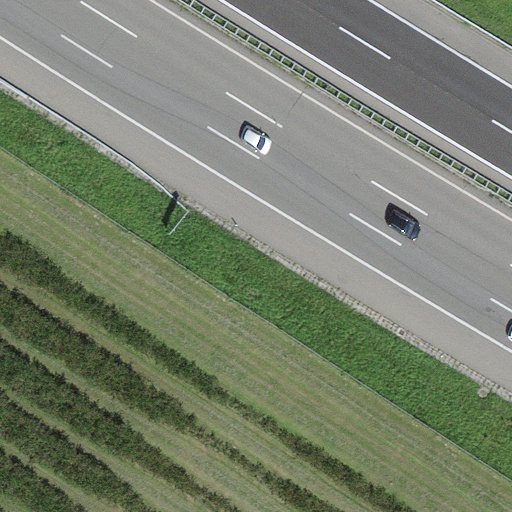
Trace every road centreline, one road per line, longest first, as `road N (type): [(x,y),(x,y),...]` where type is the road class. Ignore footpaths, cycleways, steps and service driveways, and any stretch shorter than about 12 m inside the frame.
road 1 (motorway): [(42,0),(511,289)]
road 2 (motorway): [(511,129),(299,0)]
